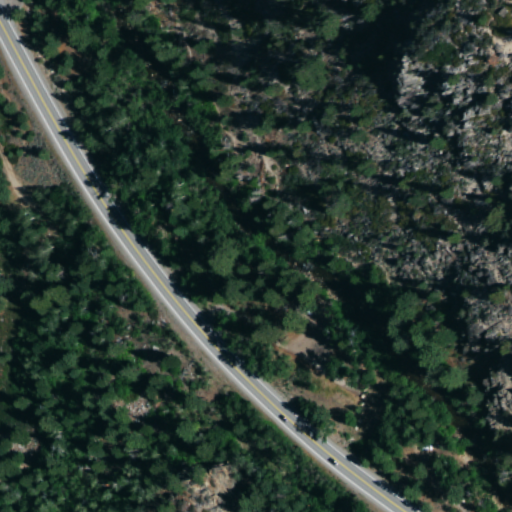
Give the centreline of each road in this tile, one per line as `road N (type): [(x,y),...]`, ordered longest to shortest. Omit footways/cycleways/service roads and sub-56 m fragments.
road 1 (primary): [(0,26),(97,198),(183,312),(274,407),(406,511)]
road 2 (track): [(458,511),(374,400)]
